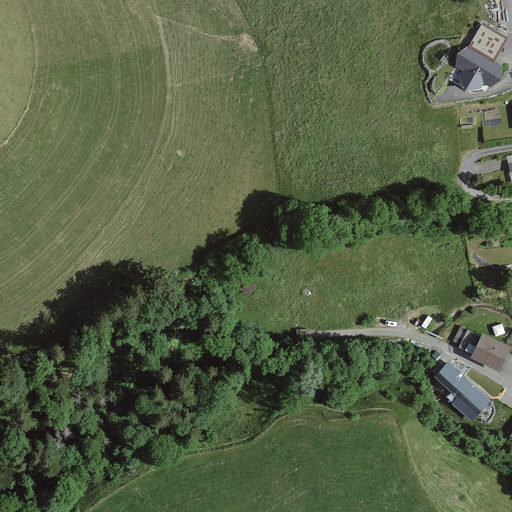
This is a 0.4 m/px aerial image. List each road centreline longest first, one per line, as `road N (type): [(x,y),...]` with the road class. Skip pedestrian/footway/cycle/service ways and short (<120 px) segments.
road 1 (residential): [(511,381),(426,336),(310,332)]
road 2 (residential): [(511,198),(465,194),(460,178),(465,161),(511,147)]
